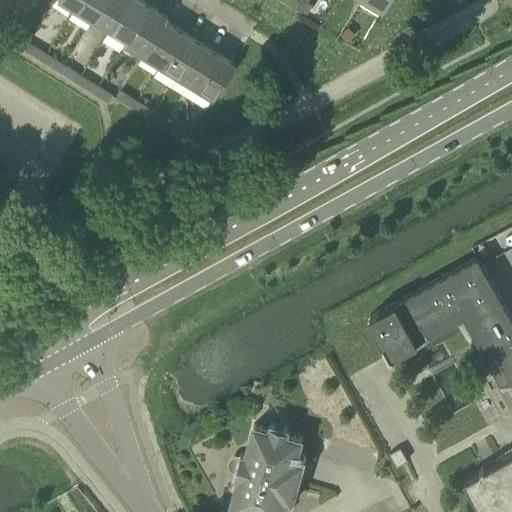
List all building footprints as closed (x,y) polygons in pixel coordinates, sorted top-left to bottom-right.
[(91,17),(101,0),(77,0),(73,7),(91,17)] [(109,28),(126,0),(101,0),(91,17),(109,28)] [(124,44),(148,4),(141,0),(126,0),(109,28),(125,39),(123,43),(124,44)] [(284,0),(301,10),(307,0),(284,0)] [(369,0),(383,8),(383,9),(388,0),(369,0)] [(141,54),(163,19),(166,15),(148,4),(124,44),(141,54)] [(158,65),(180,30),(163,19),(141,54),(158,65)] [(180,30),(158,65),(176,76),(198,40),(180,30)] [(198,40),(176,76),(193,86),(215,51),(198,40)] [(27,41),(23,48),(41,59),(45,52),(27,41)] [(215,51),(193,86),(210,97),(232,61),(215,51)] [(41,59),(58,70),(62,64),(45,52),(41,59)] [(62,64),(58,70),(76,82),(80,75),(62,64)] [(98,86),(94,83),(80,75),(76,82),(93,92),(98,86)] [(98,86),(93,92),(107,101),(111,94),(98,86)] [(115,96),(131,106),(135,100),(119,89),(115,96)] [(153,110),(135,100),(131,106),(149,117),(153,110)] [(170,121),(153,110),(149,117),(166,128),(170,121)] [(188,132),(170,121),(166,128),(184,139),(188,132)] [(511,511),(511,317),(478,255),(369,315),(391,354),(456,318),(460,324),(468,320),(500,379),(506,379),(511,390),(511,450),(464,477),(482,511),(511,511)] [(291,502),(304,458),(296,456),(302,437),(286,432),(288,427),(271,422),(269,427),(254,423),(245,453),(240,452),(234,474),(239,475),(230,505),(245,509),(244,511),(279,511),(283,500),(291,502)] [(397,465),(400,463),(407,459),(400,446),(390,452),(397,465)]
